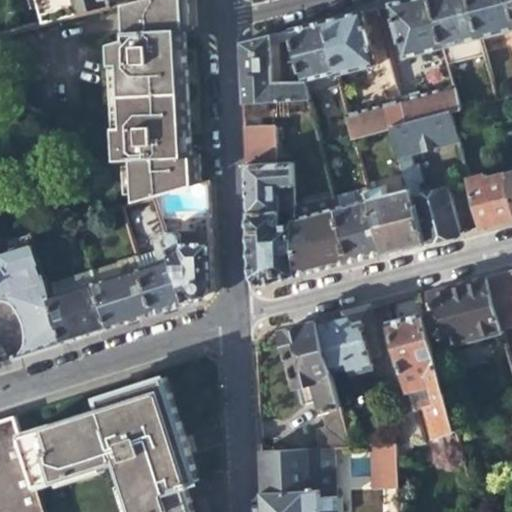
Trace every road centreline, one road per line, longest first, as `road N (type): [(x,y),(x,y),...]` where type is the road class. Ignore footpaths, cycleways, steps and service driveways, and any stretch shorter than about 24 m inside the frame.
road 1 (residential): [(221,25),(235,320)]
road 2 (residential): [(511,247),(235,320)]
road 3 (residential): [(0,394),(235,320)]
road 4 (residential): [(235,320),(239,511)]
